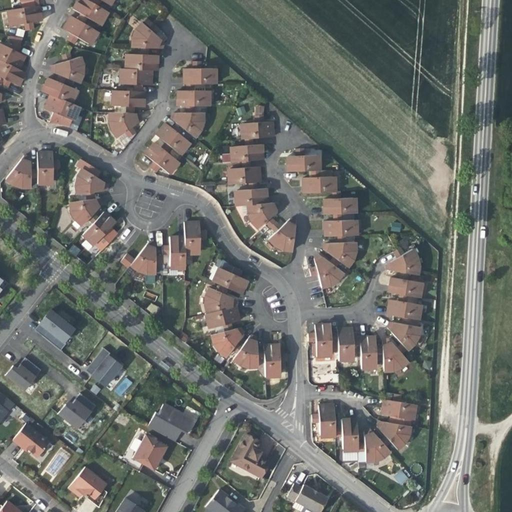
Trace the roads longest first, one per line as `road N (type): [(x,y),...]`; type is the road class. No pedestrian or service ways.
road 1 (secondary): [(462,450),(490,0)]
road 2 (track): [(444,411),(463,0)]
road 3 (residential): [(231,400),(56,266)]
road 4 (residential): [(289,133),(270,163),(301,223),(283,290)]
road 5 (residential): [(65,0),(30,75),(32,137)]
road 6 (residential): [(175,46),(156,116),(113,170)]
road 7 (residential): [(231,400),(170,511)]
